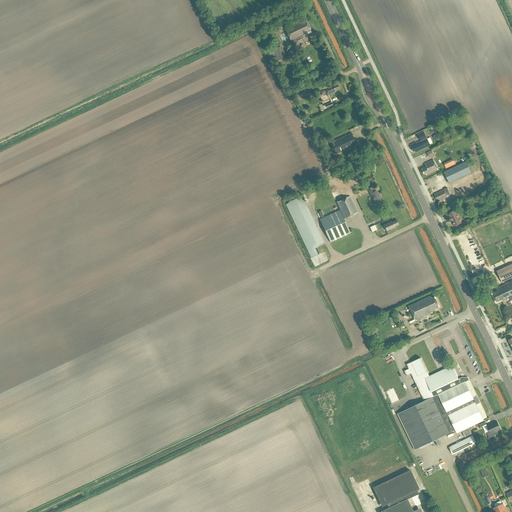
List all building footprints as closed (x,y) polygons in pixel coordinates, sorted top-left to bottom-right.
[(291,23),(300,41),(301,40),(300,38),(303,37),(302,35),(305,33),(307,35),(312,33),(311,32),(307,22),(303,24),(302,22),(301,22),(300,19),(291,23)] [(291,41),(292,42),(297,40),(298,42),(300,41),(291,23),(284,27),(284,26),(291,41)] [(281,45),(268,51),(273,63),(286,56),(281,45)] [(325,89),(321,91),(322,95),(327,93),(328,95),(335,92),(335,91),(339,89),(340,87),(339,86),(337,85),(333,87),(332,86),(325,89)] [(416,143),(410,145),(414,152),(415,151),(416,153),(430,146),(424,132),(418,135),(421,141),(416,143)] [(331,143),(336,154),(357,145),(351,134),(331,143)] [(427,166),(422,169),(424,174),(426,173),(426,175),(435,171),(438,170),(434,160),(426,164),(427,166)] [(467,160),(445,171),(450,182),(472,172),(467,160)] [(372,197),(375,204),(382,201),(377,191),(375,191),(373,187),(368,189),(372,197)] [(449,192),(447,188),(434,194),(437,200),(438,199),(439,201),(448,197),(446,194),(449,192)] [(286,205),(311,258),(319,254),(316,247),(324,243),(302,196),(286,205)] [(340,210),(320,220),(330,243),(350,233),(344,219),(357,213),(349,197),(337,203),(340,210)] [(448,214),(451,220),(461,216),(459,212),(457,213),(455,210),(448,214)] [(451,220),(455,227),(462,223),(460,220),(462,219),(461,216),(451,220)] [(383,225),(386,231),(394,228),(394,227),(398,225),(396,220),(392,223),(391,222),(384,225),(383,225)] [(511,278),(511,264),(497,271),(502,283),(511,278)] [(508,299),(508,300),(511,298),(511,281),(496,288),(498,291),(492,294),(496,303),(502,300),(502,301),(508,299)] [(430,296),(409,306),(416,321),(432,313),(431,312),(435,311),(434,310),(440,307),(435,297),(431,299),(430,296)] [(471,362),(474,360),(470,351),(466,353),(471,362)] [(451,433),(456,431),(457,434),(462,431),(465,437),(472,434),(469,428),(484,421),(483,419),(487,418),(468,377),(462,377),(459,379),(452,365),(429,376),(421,358),(407,365),(409,369),(404,371),(407,376),(411,374),(424,401),(434,397),(451,433)] [(398,414),(415,450),(451,433),(434,397),(424,401),(398,414)] [(490,431),(487,433),(488,436),(489,437),(489,438),(495,436),(498,434),(497,431),(501,429),(497,422),(487,426),(490,431)] [(473,436),(449,447),(453,454),(476,443),(473,436)] [(410,470),(373,488),(382,506),(387,504),(389,508),(380,511),(421,511),(419,508),(413,511),(407,500),(403,502),(401,497),(419,489),(410,470)]
